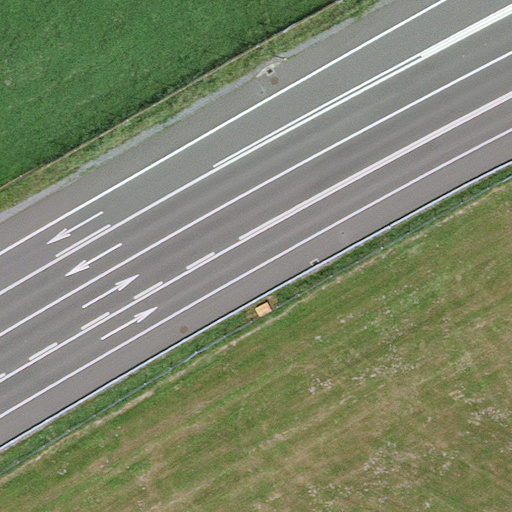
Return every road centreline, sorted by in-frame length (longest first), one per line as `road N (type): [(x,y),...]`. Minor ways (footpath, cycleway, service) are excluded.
road 1 (trunk): [(511,2),(0,328)]
road 2 (trunk): [(511,51),(0,335)]
road 3 (trunk): [(0,352),(511,110)]
